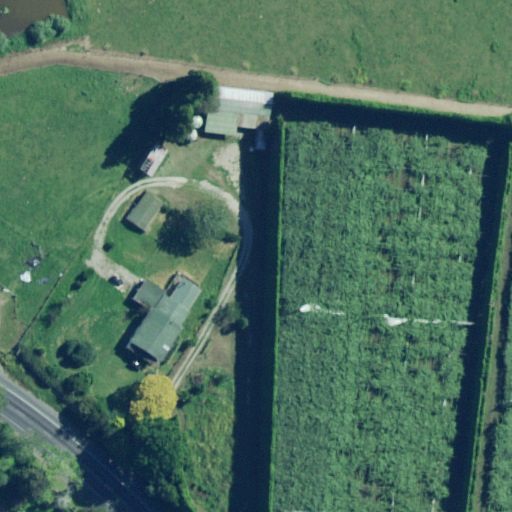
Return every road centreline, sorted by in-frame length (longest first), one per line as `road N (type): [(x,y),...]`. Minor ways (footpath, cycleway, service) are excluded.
road 1 (track): [(511,117),(76,59),(0,68)]
road 2 (secondary): [(136,511),(0,398)]
